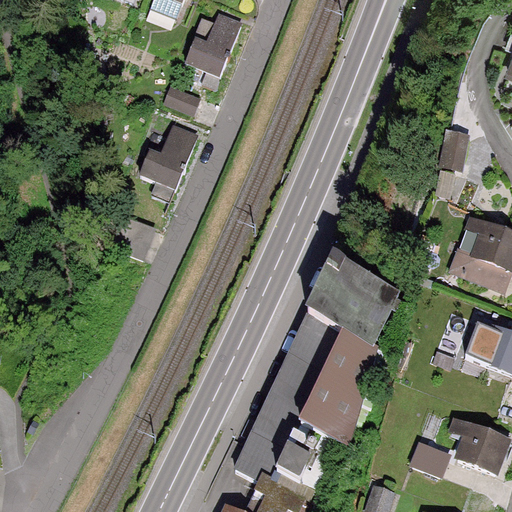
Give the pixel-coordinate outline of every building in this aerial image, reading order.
[(216,25),(203,20),(185,65),(208,74),(203,86),(215,91),(243,24),(220,14),(216,25)] [(165,105),(195,118),(203,98),(173,85),(165,105)] [(199,137),(174,127),(162,156),(152,152),(141,178),(158,184),(153,196),(170,203),(175,191),(177,192),(199,137)] [(470,137),(449,132),(442,167),(463,171),(470,137)] [(511,278),(511,232),(473,217),(450,274),(505,296),(511,278)] [(157,230),(125,218),(113,251),(144,262),(157,230)] [(338,447),(349,452),(380,350),(375,347),(393,312),(396,315),(402,304),(398,302),(402,294),(334,257),(307,311),(313,314),(235,473),(257,483),(253,492),(265,499),(258,511),(288,511),(289,511),(290,511),(302,511),(307,503),(310,505),(338,447)] [(495,332),(479,325),(466,357),(511,374),(511,333),(497,327),(495,332)] [(457,360),(438,353),(434,366),(453,372),(457,360)] [(511,444),(511,440),(456,420),(451,433),(463,438),(455,459),(500,476),(511,444)] [(454,457),(420,444),(411,469),(444,482),(454,457)] [(391,511),(398,494),(376,487),(367,511),(391,511)] [(236,511),(226,507),(224,511),(323,511),(324,511),(310,505),(307,503),(302,511),(290,511),(289,511),(288,511),(236,511)]
